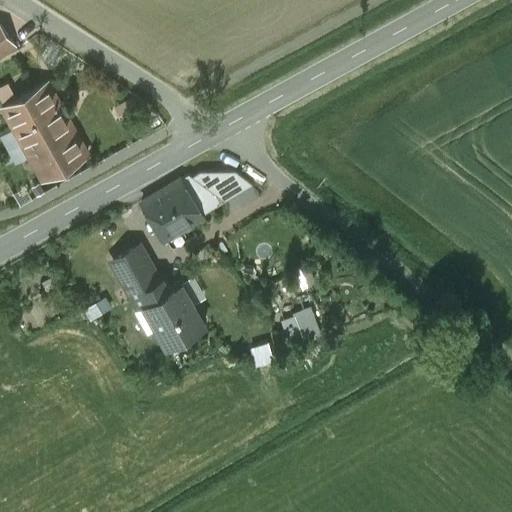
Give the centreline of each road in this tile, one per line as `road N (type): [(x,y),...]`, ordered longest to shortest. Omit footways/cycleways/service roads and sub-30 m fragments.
road 1 (unclassified): [(511,365),(222,127)]
road 2 (tertiary): [(452,0),(222,127)]
road 3 (residential): [(201,138),(159,93),(17,0)]
road 4 (tertiary): [(201,138),(0,250)]
